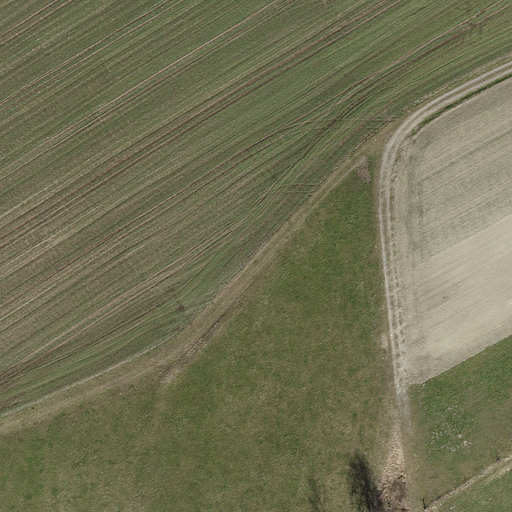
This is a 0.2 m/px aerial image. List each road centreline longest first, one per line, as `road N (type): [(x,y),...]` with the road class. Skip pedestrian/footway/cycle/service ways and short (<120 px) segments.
road 1 (track): [(421,111),(348,169),(167,352),(0,419)]
road 2 (track): [(511,68),(421,111),(395,149),(385,199),(403,491)]
